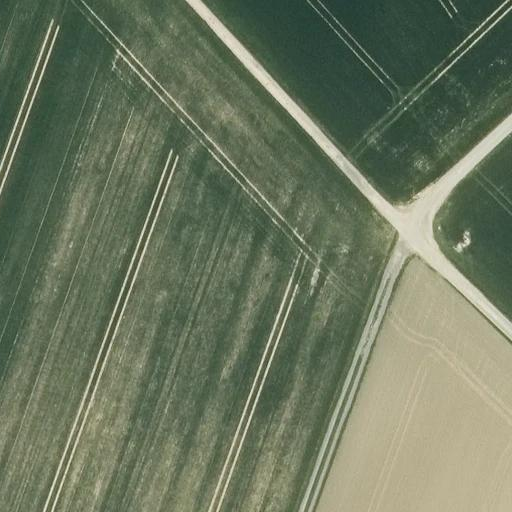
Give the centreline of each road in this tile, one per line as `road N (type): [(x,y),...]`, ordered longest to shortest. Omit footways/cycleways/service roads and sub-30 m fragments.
road 1 (track): [(402,230),(189,0)]
road 2 (track): [(511,335),(402,230),(511,124)]
road 3 (track): [(411,239),(398,255),(306,511)]
